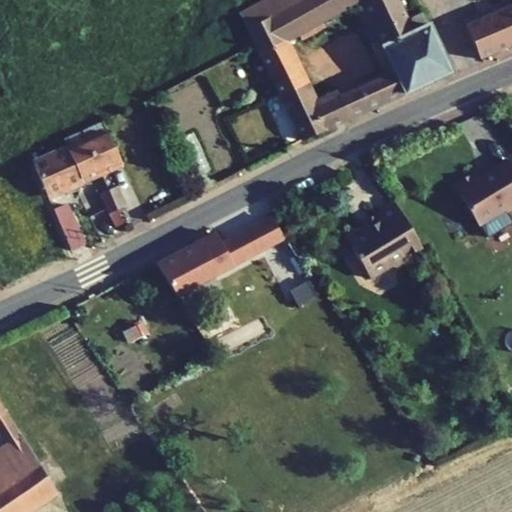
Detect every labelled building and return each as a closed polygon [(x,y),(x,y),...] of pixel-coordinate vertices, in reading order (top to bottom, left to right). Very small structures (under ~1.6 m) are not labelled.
[(263,0),(238,14),(302,140),(349,119),(339,97),(337,92),(314,103),(284,41),(298,32),(321,20),(356,0),(360,0),(395,72),(357,90),(367,111),(451,73),(428,25),(426,26),(420,14),(408,20),(398,0),(263,0)] [(511,4),(465,25),(479,59),(511,45),(511,4)] [(298,32),(302,39),(324,26),(321,20),(298,32)] [(357,90),(339,97),(349,119),(367,111),(357,90)] [(81,131),(100,172),(121,163),(102,122),(81,131)] [(62,140),(67,150),(81,181),(100,172),(81,131),(62,140)] [(67,150),(34,165),(47,197),(64,189),(81,181),(67,150)] [(453,184),(477,225),(504,210),(505,213),(511,208),(511,166),(509,161),(479,178),(475,172),(453,184)] [(64,189),(67,195),(79,190),(81,181),(64,189)] [(108,190),(117,210),(125,206),(115,186),(108,190)] [(116,228),(124,225),(117,210),(108,190),(99,194),(116,228)] [(54,210),(70,249),(83,243),(66,204),(54,210)] [(404,259),(421,249),(395,204),(374,216),(378,222),(366,229),(364,225),(344,236),(369,279),(390,267),(396,269),(404,264),(404,259)] [(289,291),(310,278),(285,243),(269,217),(220,243),(216,234),(156,265),(174,295),(261,248),(289,291)] [(127,344),(148,333),(142,322),(121,332),(127,344)] [(0,404),(0,436),(5,445),(0,449),(0,511),(31,511),(57,495),(0,404)]
